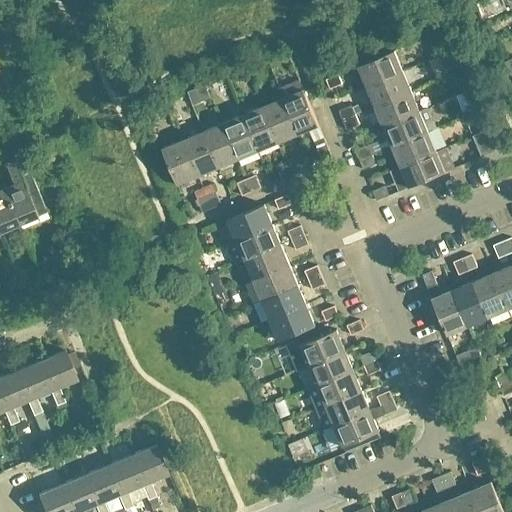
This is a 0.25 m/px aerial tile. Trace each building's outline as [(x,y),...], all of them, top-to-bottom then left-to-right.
[(402,71),(394,52),(394,50),(357,66),(357,67),(359,67),(366,86),(402,71)] [(410,91),(402,71),(366,86),(371,97),(375,106),(410,91)] [(341,84),(337,74),(325,80),(329,89),(341,84)] [(307,101),(305,97),(298,79),(277,88),(281,97),(296,133),(315,125),(316,126),(317,126),(307,101)] [(383,126),(418,111),(410,91),(375,106),(383,126)] [(296,133),(281,97),(261,106),(276,142),(296,133)] [(354,115),(350,105),(337,111),(342,120),(354,115)] [(276,142),(261,106),(241,114),(256,150),(276,142)] [(418,111),(383,126),(392,146),(427,131),(436,127),(428,107),(418,111)] [(256,150),(241,114),(221,123),(237,159),(256,150)] [(358,125),(354,115),(342,120),(346,130),(358,125)] [(237,159),(221,123),(201,131),(217,167),(237,159)] [(217,167),(201,131),(181,140),(197,176),(217,167)] [(435,151),(427,131),(392,146),(400,166),(435,151)] [(331,158),(326,145),(323,137),(313,141),(322,162),(331,158)] [(197,176),(181,140),(163,148),(162,147),(161,148),(177,186),(178,185),(178,184),(197,176)] [(371,155),(367,145),(355,151),(359,160),(371,155)] [(435,151),(400,166),(409,187),(455,167),(446,147),(435,151)] [(375,164),(371,155),(359,160),(363,170),(375,164)] [(300,171),(294,158),(285,162),(290,175),(300,171)] [(29,172),(20,176),(14,160),(5,164),(13,185),(3,189),(18,225),(47,213),(29,172)] [(290,175),(285,162),(275,166),(281,179),(290,175)] [(260,188),(254,175),(245,179),(251,192),(260,188)] [(251,192),(245,179),(236,183),(241,196),(251,192)] [(388,195),(384,186),(372,191),(376,200),(388,195)] [(0,231),(18,225),(3,189),(0,190),(0,231)] [(220,205),(215,192),(205,196),(211,209),(220,205)] [(291,204),(287,194),(273,200),(277,210),(291,204)] [(211,209),(205,196),(195,200),(201,213),(211,209)] [(271,225),(263,206),(264,205),(264,204),(227,219),(227,221),(228,221),(236,240),(271,225)] [(271,225),(236,240),(227,244),(235,264),(244,260),(280,245),(271,225)] [(304,235),(300,226),(286,231),(290,241),(304,235)] [(308,245),(304,235),(290,241),(294,251),(308,245)] [(511,252),(511,237),(503,241),(508,254),(511,252)] [(508,254),(503,241),(492,245),(498,258),(508,254)] [(288,265),(280,245),(244,260),(253,280),(288,265)] [(477,267),(471,254),(462,258),(467,271),(477,267)] [(467,271),(462,258),(452,262),(458,275),(467,271)] [(297,285),(288,265),(253,280),(262,300),(297,285)] [(321,275),(317,265),(316,265),(303,271),(307,280),(321,275)] [(511,306),(511,265),(492,273),(507,308),(511,306)] [(427,288),(436,284),(430,271),(421,275),(427,288)] [(507,308),(492,273),(479,278),(472,282),(487,317),(507,308)] [(325,284),(321,275),(307,280),(311,290),(325,284)] [(487,317),(472,282),(451,290),(466,326),(479,320),(487,317)] [(466,326),(451,290),(440,295),(436,284),(427,288),(430,298),(446,335),(448,335),(447,334),(466,326)] [(305,305),(297,285),(262,300),(270,320),(305,305)] [(314,324),(305,305),(270,320),(278,339),(277,339),(278,341),(315,325),(314,324)] [(338,316),(334,305),(320,311),(324,321),(338,316)] [(363,329),(359,320),(346,325),(350,335),(363,329)] [(344,350),(335,331),(337,331),(336,329),(299,345),(299,347),(300,346),(308,365),(344,350)] [(352,370),(350,366),(344,350),(308,365),(317,385),(352,370)] [(50,391),(56,406),(65,402),(59,387),(77,379),(65,351),(41,361),(53,389),(50,391)] [(376,360),(372,351),(359,356),(363,366),(376,360)] [(380,370),(376,360),(363,366),(367,375),(380,370)] [(27,400),(33,416),(42,412),(36,397),(50,391),(53,389),(41,361),(18,370),(30,399),(27,400)] [(3,410),(10,425),(19,422),(12,406),(27,400),(30,399),(18,370),(0,377),(0,392),(7,409),(3,410)] [(352,370),(317,385),(307,389),(316,409),(361,390),(352,370)] [(511,381),(507,371),(494,376),(498,386),(511,381)] [(511,391),(511,383),(511,381),(498,386),(502,396),(511,391)] [(369,411),(361,390),(316,409),(324,430),(334,425),(369,411)] [(393,400),(389,391),(375,396),(380,406),(393,400)] [(397,410),(393,400),(380,406),(383,415),(397,410)] [(380,406),(369,411),(334,425),(342,444),(341,445),(342,446),(379,431),(378,429),(377,429),(373,420),(383,415),(380,406)] [(25,420),(13,425),(18,436),(30,431),(25,420)] [(290,448),(295,461),(306,456),(301,444),(290,448)] [(141,485),(147,501),(151,499),(156,497),(150,482),(168,474),(156,445),(132,455),(144,484),(141,485)] [(118,495),(124,510),(127,509),(133,507),(126,491),(141,485),(144,484),(132,455),(109,465),(121,494),(118,495)] [(487,471),(482,459),(471,463),(477,476),(479,475),(487,471)] [(95,505),(97,511),(107,511),(103,501),(118,495),(121,494),(109,465),(86,474),(98,503),(95,505)] [(455,485),(450,472),(440,476),(445,489),(455,485)] [(80,511),(95,505),(98,503),(86,474),(62,484),(73,511),(80,511)] [(445,489),(440,476),(429,480),(435,494),(445,489)] [(503,511),(491,481),(490,482),(491,483),(471,491),(479,511),(503,511)] [(73,511),(62,484),(38,494),(45,511),(73,511)] [(415,502),(410,489),(399,493),(405,506),(415,502)] [(479,511),(471,491),(451,500),(456,511),(479,511)] [(405,506),(399,493),(389,498),(394,511),(405,506)] [(151,499),(147,501),(151,510),(160,507),(156,497),(151,499)] [(456,511),(451,500),(431,508),(432,511),(456,511)]
